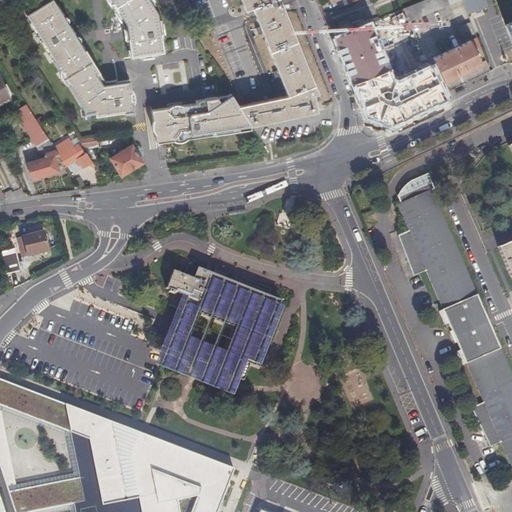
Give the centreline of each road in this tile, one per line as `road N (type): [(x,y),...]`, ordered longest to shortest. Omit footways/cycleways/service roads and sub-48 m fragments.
road 1 (residential): [(447,459),(327,166)]
road 2 (tertiary): [(327,166),(112,203)]
road 3 (residential): [(0,332),(37,293),(99,259),(115,234),(112,203)]
road 4 (tertiary): [(511,90),(353,158)]
road 5 (residential): [(353,158),(347,105),(304,0)]
